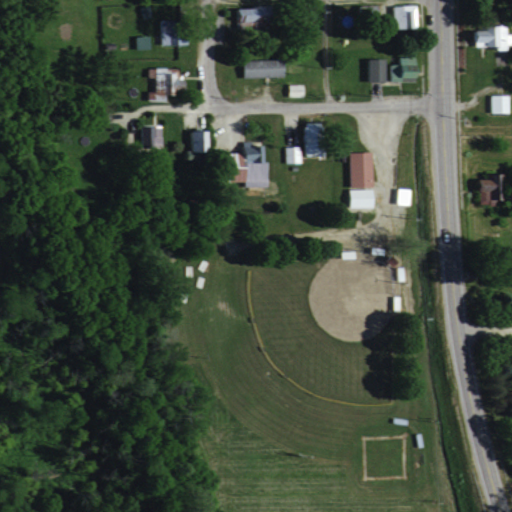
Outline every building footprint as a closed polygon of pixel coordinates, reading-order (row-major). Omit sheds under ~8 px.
[(254,21),(248,4),(226,11),(232,28),(254,21)] [(352,6),(353,18),(372,16),(370,4),(352,6)] [(385,29),(409,28),(408,5),(384,5),(385,29)] [(473,25),(474,44),(483,44),(483,47),(506,46),(505,33),(497,34),(497,24),(473,25)] [(128,49),(140,49),(140,36),(128,36),(128,49)] [(378,57),(360,57),(359,80),(377,80),(378,57)] [(273,58),(233,59),(234,76),(273,75),(273,58)] [(383,79),(411,80),(411,58),(383,58),(383,79)] [(161,99),(161,93),(172,93),(172,67),(147,66),(146,90),(140,90),(140,99),(161,99)] [(281,83),(281,96),(298,95),(298,83),(281,83)] [(503,112),(503,93),(483,93),(482,111),(503,112)] [(310,112),(295,112),(296,130),(310,130),(310,112)] [(154,148),(155,125),(137,124),(136,148),(154,148)] [(183,149),(199,150),(199,129),(184,128),(183,149)] [(279,162),(294,161),(294,145),(278,146),(279,162)] [(341,186),(364,186),(363,151),(341,151),(341,186)] [(471,201),(494,202),(495,172),(480,172),(480,183),(467,182),(467,190),(472,190),(471,201)] [(365,186),(339,188),(340,206),(366,205),(365,186)] [(406,188),(390,188),(389,202),(405,203),(406,188)]
